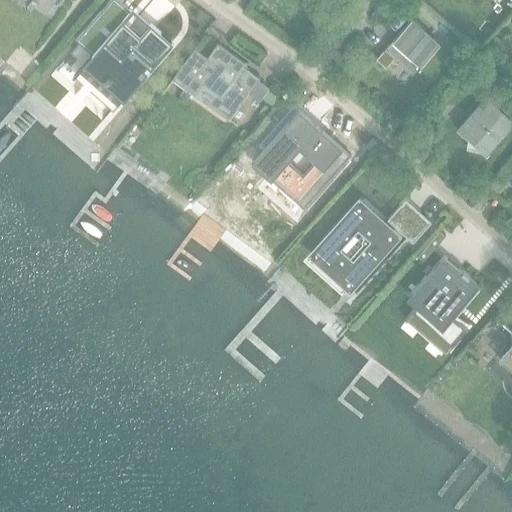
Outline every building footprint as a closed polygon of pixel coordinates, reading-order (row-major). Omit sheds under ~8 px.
[(42,15),(52,0),(21,0),(23,1),(22,3),(25,6),(27,4),(42,15)] [(91,53),(73,75),(113,111),(173,42),(171,40),(161,31),(161,32),(151,23),(140,37),(123,22),(132,11),(118,0),(109,0),(75,39),(91,53)] [(481,18),(474,27),(482,34),(489,25),(481,18)] [(410,19),(376,59),(385,67),(393,57),(412,74),(438,44),(410,19)] [(242,66),(244,63),(217,43),(179,95),(186,100),(190,93),(228,120),(258,78),(242,66)] [(511,120),(491,101),(482,110),(478,106),(458,128),(485,153),(511,123),(511,120)] [(299,108),(253,159),(257,163),(273,177),(274,176),(293,193),(298,188),(309,198),(311,200),(349,157),(340,149),(343,146),(299,108)] [(405,198),(387,219),(412,242),(431,221),(405,198)] [(360,275),(395,237),(356,202),(321,240),(360,275)] [(407,311),(393,326),(396,328),(403,320),(438,352),(437,354),(438,355),(454,338),(455,339),(456,338),(441,324),(450,314),(453,317),(471,296),(459,285),(460,284),(453,278),(453,279),(434,263),(398,303),(407,311)] [(511,342),(498,359),(511,371),(511,342)]
